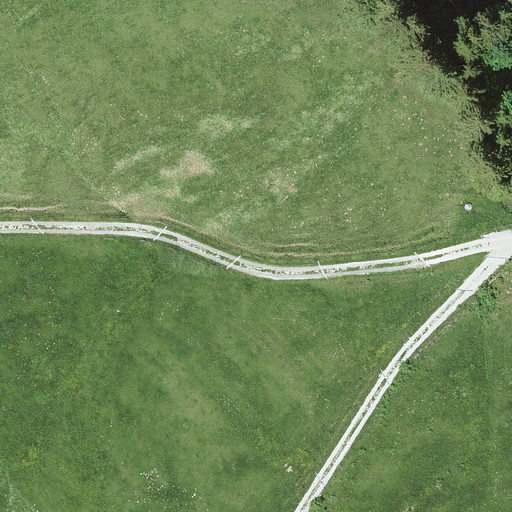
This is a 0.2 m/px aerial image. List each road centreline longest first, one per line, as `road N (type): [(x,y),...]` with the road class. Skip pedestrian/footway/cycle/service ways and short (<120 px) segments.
road 1 (track): [(511,243),(367,267),(275,272),(152,232),(0,228)]
road 2 (track): [(509,243),(404,351),(304,511)]
